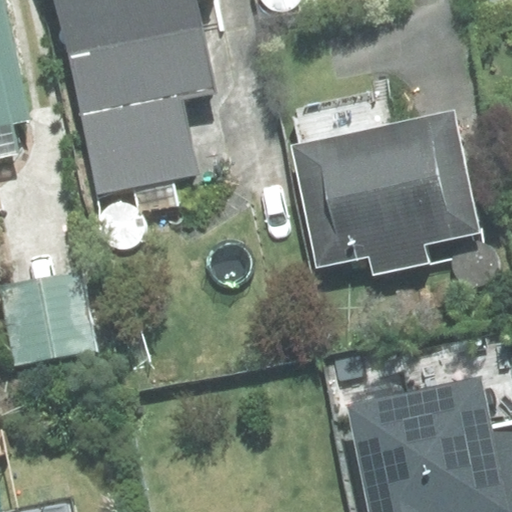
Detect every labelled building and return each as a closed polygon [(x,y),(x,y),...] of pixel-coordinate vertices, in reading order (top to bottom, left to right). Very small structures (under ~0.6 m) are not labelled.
[(0,0),(0,162),(21,158),(15,127),(35,123),(11,0),(0,0)] [(204,0),(63,0),(103,198),(138,191),(143,216),(183,210),(177,183),(206,178),(189,96),(222,91),(204,0)] [(489,235),(463,116),(299,150),(325,270),(375,259),(378,278),(436,266),(431,247),(489,235)] [(86,276),(6,289),(19,368),(99,355),(86,276)] [(421,397),(359,409),(379,511),(505,511),(496,465),(511,462),(511,436),(501,379),(464,386),(466,395),(422,404),(421,397)] [(0,468),(0,511),(63,511),(53,459),(0,468)]
